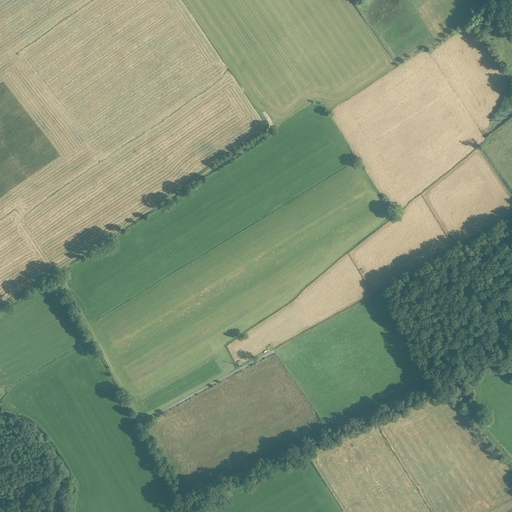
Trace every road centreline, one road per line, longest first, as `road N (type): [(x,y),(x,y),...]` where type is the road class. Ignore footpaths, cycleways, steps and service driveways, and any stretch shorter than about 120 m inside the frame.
road 1 (track): [(54,272),(180,492),(193,499),(463,373)]
road 2 (track): [(139,422),(274,351)]
road 3 (track): [(270,353),(290,332),(393,279)]
